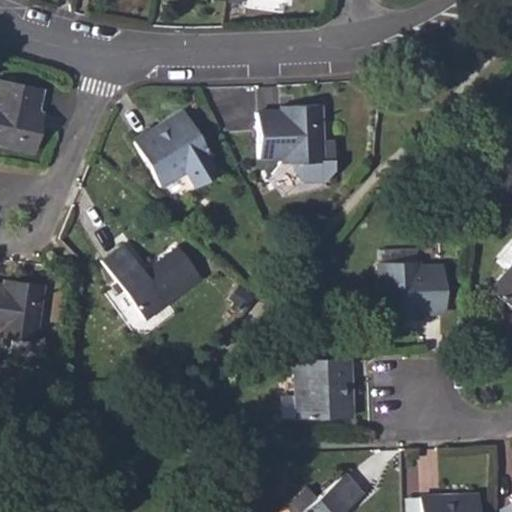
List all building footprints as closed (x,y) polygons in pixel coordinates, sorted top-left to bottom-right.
[(0,145),(31,152),(40,113),(35,111),(39,89),(0,80),(0,145)] [(278,164),(293,163),(318,162),(315,104),(276,105),(276,111),(253,112),(254,158),(278,158),(278,164)] [(156,187),(180,173),(203,159),(207,158),(179,111),(129,140),(156,187)] [(212,176),(203,159),(180,173),(188,189),(212,176)] [(318,175),(318,162),(293,163),(293,176),(318,175)] [(99,261),(142,321),(199,278),(174,246),(139,272),(120,246),(99,261)] [(414,249),(381,249),(382,262),(415,261),(414,249)] [(511,260),(486,289),(511,311),(511,260)] [(376,262),(378,321),(418,320),(417,314),(441,313),(439,266),(415,266),(415,261),(382,262),(376,262)] [(0,336),(9,338),(31,342),(39,284),(1,278),(0,283),(0,336)] [(29,354),(31,342),(9,338),(7,351),(29,354)] [(292,359),(293,395),(294,419),(347,418),(347,359),(292,359)] [(293,418),(294,419),(293,395),(277,395),(277,418),(293,418)] [(340,472),(306,501),(293,511),(337,511),(358,493),(340,472)] [(278,503),(285,511),(293,511),(306,501),(296,488),(278,503)] [(415,511),(474,511),(474,493),(415,495),(415,511)] [(397,495),(396,511),(415,511),(415,495),(397,495)] [(492,510),(493,511),(511,511),(511,508),(508,501),(492,510)]
